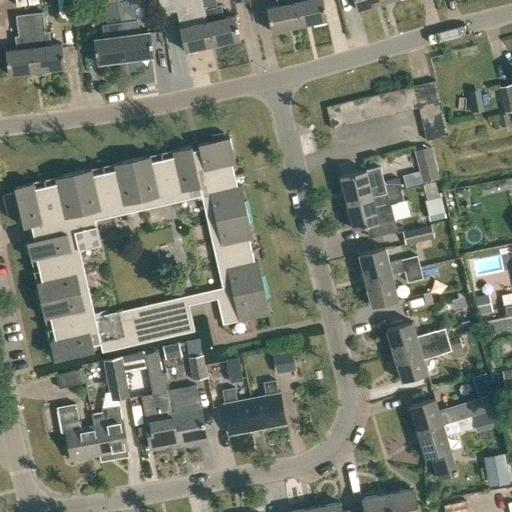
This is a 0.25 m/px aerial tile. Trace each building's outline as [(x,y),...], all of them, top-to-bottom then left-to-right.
[(115,0),(116,4),(124,60),(153,56),(149,32),(137,34),(135,20),(131,20),(129,8),(144,6),(143,0),(115,0)] [(180,28),(185,51),(213,45),(202,0),(158,0),(162,14),(177,11),(181,28),(180,28)] [(202,0),(213,45),(240,39),(235,15),(223,18),(220,6),(217,7),(215,0),(202,0)] [(266,8),(271,32),(298,26),(292,0),(274,0),(276,6),(266,8)] [(292,0),(298,26),(327,20),(322,0),(292,0)] [(353,0),(357,10),(383,2),(382,0),(353,0)] [(93,40),(97,64),(124,60),(116,4),(98,7),(102,39),(93,40)] [(50,45),(48,34),(44,35),(41,14),(28,16),(36,71),(64,68),(61,44),(50,45)] [(14,39),(15,50),(5,51),(8,75),(36,71),(28,16),(15,17),(18,39),(14,39)] [(425,83),(430,106),(440,103),(435,81),(425,83)] [(499,84),(504,110),(511,108),(511,84),(511,82),(499,84)] [(413,86),(418,108),(430,106),(425,83),(413,86)] [(408,111),(418,108),(413,86),(402,89),(408,111)] [(396,114),(408,111),(402,89),(391,92),(396,114)] [(471,110),(482,108),(478,90),(467,93),(471,110)] [(385,116),(396,114),(391,92),(380,94),(385,116)] [(374,119),(385,116),(380,94),(369,97),(374,119)] [(364,121),(374,119),(369,97),(359,99),(364,121)] [(353,124),(364,121),(359,99),(348,102),(353,124)] [(342,127),(353,124),(348,102),(337,105),(342,127)] [(418,108),(421,120),(443,114),(440,103),(430,106),(418,108)] [(331,129),(342,127),(337,105),(325,107),(331,129)] [(421,120),(423,130),(445,125),(443,114),(421,120)] [(499,116),(501,128),(510,126),(508,114),(499,116)] [(423,130),(426,141),(448,135),(445,125),(423,130)] [(102,352),(194,331),(188,305),(217,299),(222,325),(270,314),(258,261),(254,262),(249,240),(252,239),(240,187),(237,187),(232,165),(235,164),(229,137),(225,138),(224,133),(211,136),(212,141),(198,144),(199,150),(192,152),(191,146),(14,187),(15,192),(3,195),(8,215),(20,212),(23,227),(31,225),(34,239),(26,241),(54,359),(94,350),(92,345),(99,343),(102,352)] [(437,178),(430,147),(414,151),(422,182),(437,178)] [(339,176),(346,203),(400,190),(397,178),(383,182),(382,179),(382,180),(368,183),(365,170),(339,176)] [(366,225),(369,238),(397,231),(393,218),(392,219),(388,204),(403,201),(400,190),(346,203),(352,229),(366,225)] [(425,211),(428,223),(444,219),(442,208),(425,211)] [(431,224),(403,231),(406,244),(434,237),(431,224)] [(359,254),(365,281),(419,267),(417,258),(389,265),(385,248),(359,254)] [(365,281),(372,307),(398,301),(392,277),(404,274),(407,285),(423,281),(419,267),(365,281)] [(488,294),(474,297),(478,315),(491,312),(488,294)] [(442,302),(445,314),(465,308),(462,296),(442,302)] [(386,329),(394,355),(447,338),(445,329),(417,338),(412,322),(386,329)] [(394,355),(401,381),(427,374),(423,361),(463,349),(460,340),(449,344),(447,338),(394,355)] [(163,348),(166,363),(182,359),(180,345),(163,348)] [(178,444),(168,391),(167,391),(164,373),(163,374),(159,351),(142,355),(150,394),(141,396),(145,419),(144,420),(150,449),(178,444)] [(293,352),(285,353),(288,371),(296,370),(293,352)] [(189,359),(193,381),(207,379),(203,356),(189,359)] [(241,382),(237,358),(225,360),(229,384),(241,382)] [(102,363),(110,402),(127,399),(120,360),(102,363)] [(82,382),(79,369),(56,374),(59,388),(82,382)] [(511,391),(511,371),(502,374),(506,393),(511,391)] [(251,399),(257,429),(285,423),(280,394),(278,394),(276,380),(263,383),(265,397),(251,399)] [(168,391),(178,444),(207,439),(201,409),(200,409),(196,386),(168,391)] [(223,405),(228,434),(257,429),(251,399),(237,402),(235,388),(222,391),(224,404),(223,405)] [(409,406),(417,432),(471,415),(484,410),(482,401),(440,413),(435,398),(409,406)] [(65,432),(70,460),(99,455),(93,426),(80,428),(75,404),(57,407),(61,433),(65,432)] [(105,412),(91,414),(93,426),(99,455),(108,453),(109,457),(112,459),(125,456),(127,454),(126,450),(127,450),(122,420),(120,421),(118,407),(105,409),(105,412)] [(471,415),(417,432),(424,458),(430,456),(437,479),(457,473),(450,450),(446,435),(474,427),(471,415)] [(387,494),(390,511),(417,511),(413,489),(387,494)] [(362,499),(364,511),(390,511),(387,494),(362,499)] [(444,504),(445,511),(458,511),(467,510),(465,500),(444,504)] [(314,508),(315,511),(341,511),(340,503),(314,508)]
